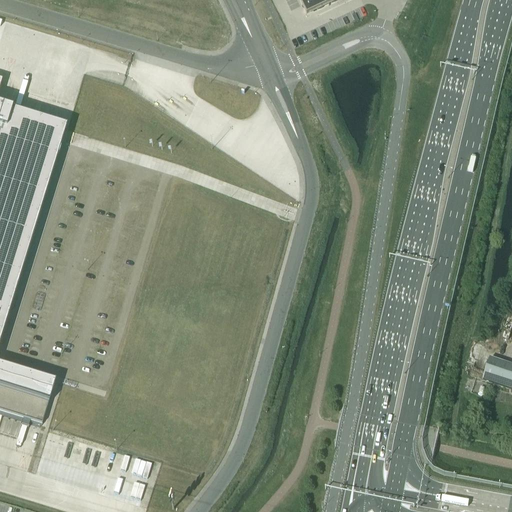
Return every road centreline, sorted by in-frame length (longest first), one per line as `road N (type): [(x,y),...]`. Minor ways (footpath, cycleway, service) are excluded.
road 1 (primary): [(394,488),(503,0)]
road 2 (unclassified): [(380,37),(399,56),(401,92),(330,511)]
road 3 (primary): [(472,0),(367,424)]
road 4 (unclassified): [(291,125),(310,173),(309,210),(245,437),(198,511)]
road 5 (unclassified): [(0,4),(171,55),(259,71)]
